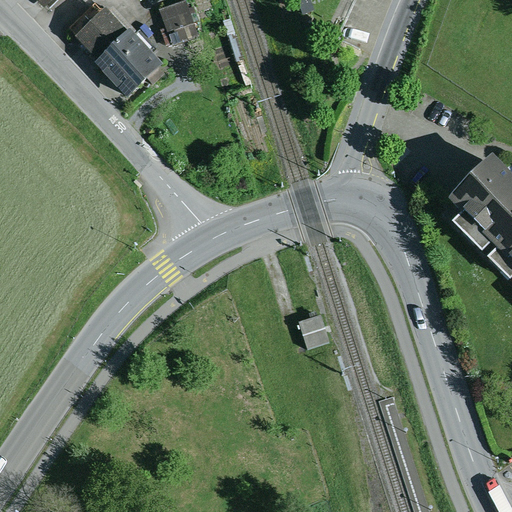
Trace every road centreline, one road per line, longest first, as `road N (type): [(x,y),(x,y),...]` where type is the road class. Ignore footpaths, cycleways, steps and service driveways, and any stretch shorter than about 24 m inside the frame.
road 1 (secondary): [(342,198),(371,204),(391,227),(493,511)]
road 2 (secondary): [(0,483),(118,313),(215,238)]
road 3 (unclassified): [(0,10),(215,238)]
road 4 (residential): [(409,0),(342,198)]
road 5 (secondary): [(215,238),(342,198)]
